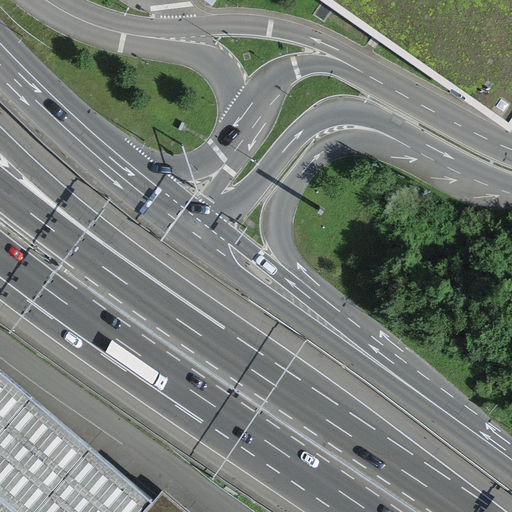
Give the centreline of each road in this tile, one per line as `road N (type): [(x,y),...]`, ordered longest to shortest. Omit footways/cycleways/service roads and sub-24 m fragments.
road 1 (motorway): [(0,255),(371,511)]
road 2 (primary): [(511,460),(198,227)]
road 3 (motorway): [(216,347),(0,138)]
road 4 (unclassified): [(41,0),(99,34),(218,64),(241,115),(240,133),(223,158)]
road 5 (motorway): [(460,511),(216,347)]
road 6 (unclassified): [(230,511),(0,334)]
road 7 (motorway): [(216,347),(0,191)]
road 8 (primary): [(120,166),(0,54)]
